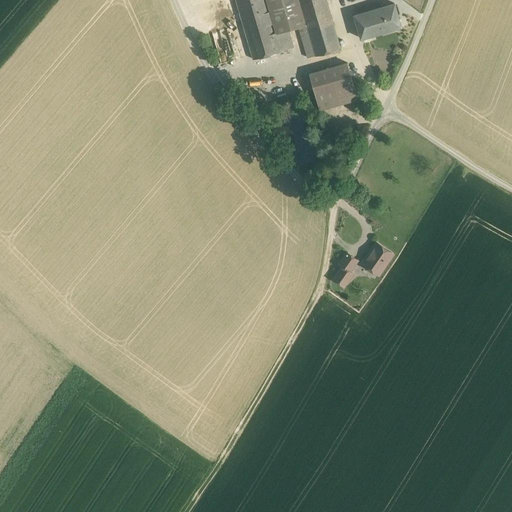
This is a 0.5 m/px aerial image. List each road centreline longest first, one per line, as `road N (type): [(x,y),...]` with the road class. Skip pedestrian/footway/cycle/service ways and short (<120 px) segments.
road 1 (track): [(173,0),(254,133),(333,219),(384,105)]
road 2 (track): [(187,511),(324,288),(333,219)]
road 3 (unclassified): [(511,188),(384,105),(431,0)]
